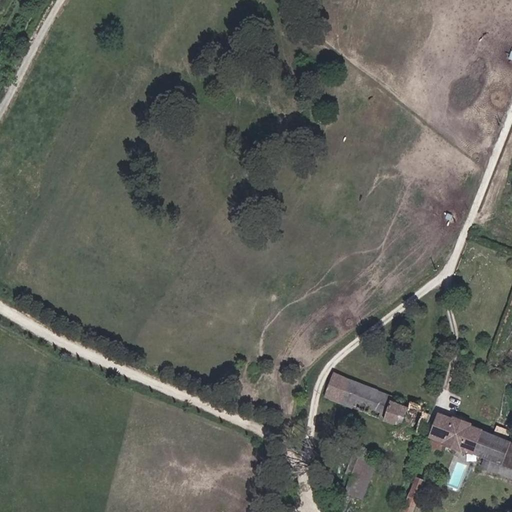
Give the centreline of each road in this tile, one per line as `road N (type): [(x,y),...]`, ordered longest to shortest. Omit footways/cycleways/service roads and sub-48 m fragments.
road 1 (track): [(0,306),(298,456)]
road 2 (unknown): [(453,264),(457,338),(441,404)]
road 3 (track): [(59,0),(0,116)]
